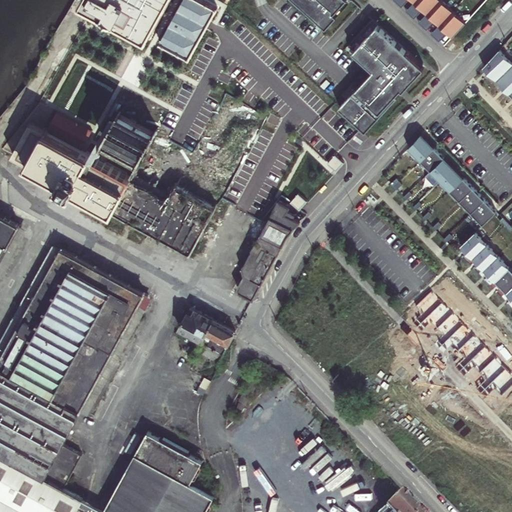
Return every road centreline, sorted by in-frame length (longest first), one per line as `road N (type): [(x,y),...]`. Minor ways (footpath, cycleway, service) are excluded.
road 1 (tertiary): [(459,71),(309,235),(258,324)]
road 2 (tertiary): [(440,511),(258,324)]
